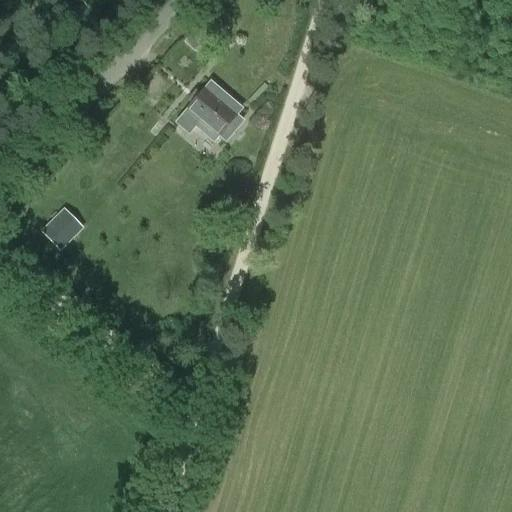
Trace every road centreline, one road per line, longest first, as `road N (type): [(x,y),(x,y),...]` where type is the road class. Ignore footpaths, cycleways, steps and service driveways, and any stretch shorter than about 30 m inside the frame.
road 1 (track): [(197,401),(324,0)]
road 2 (unclassified): [(0,179),(179,0)]
road 3 (track): [(0,254),(197,401)]
